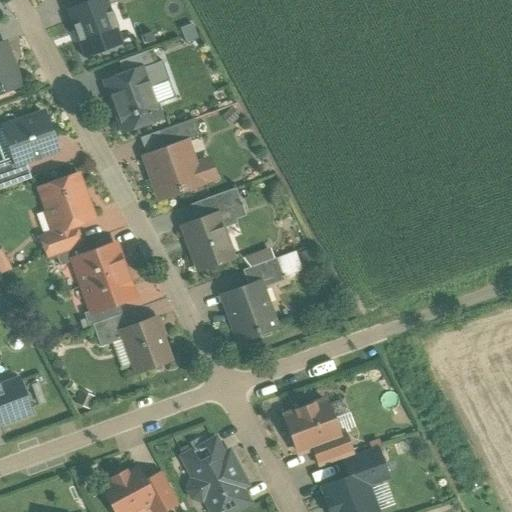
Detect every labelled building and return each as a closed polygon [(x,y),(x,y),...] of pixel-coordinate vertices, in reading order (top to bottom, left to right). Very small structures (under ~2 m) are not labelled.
[(95,0),(67,10),(85,59),(101,53),(105,55),(113,52),(115,48),(123,45),(123,44),(117,46),(110,27),(116,25),(109,6),(106,0),(95,0)] [(0,45),(0,93),(21,86),(5,44),(0,45)] [(153,50),(119,63),(124,77),(143,70),(144,76),(160,70),(153,50)] [(144,76),(143,70),(124,77),(106,83),(124,132),(160,119),(147,82),(162,77),(160,70),(144,76)] [(44,115),(4,129),(16,164),(17,165),(25,162),(57,150),(44,115)] [(194,120),(162,131),(169,149),(186,143),(186,144),(201,139),(194,120)] [(169,149),(145,158),(160,200),(201,185),(186,144),(186,143),(169,149)] [(16,164),(0,169),(0,190),(31,179),(25,162),(17,165),(16,164)] [(77,176),(40,190),(56,233),(75,226),(93,219),(77,176)] [(236,189),(201,202),(207,219),(217,216),(219,222),(244,213),(236,189)] [(207,219),(183,228),(198,270),(232,258),(219,222),(217,216),(207,219)] [(75,226),(56,233),(41,238),(48,258),(56,255),(82,245),(75,226)] [(82,245),(56,255),(60,267),(74,262),(74,261),(86,256),(82,245)] [(86,256),(74,261),(74,262),(83,287),(125,272),(115,246),(86,256)] [(276,259),(242,271),(248,288),(259,284),(261,290),(284,282),(276,259)] [(125,272),(83,287),(92,311),(93,312),(115,305),(134,297),(125,272)] [(248,288),(223,297),(239,341),(259,334),(261,335),(270,332),(271,330),(275,328),(261,290),(259,284),(248,288)] [(115,305),(93,312),(92,311),(84,314),(89,327),(92,326),(119,316),(115,305)] [(119,316),(92,326),(101,348),(125,339),(122,332),(128,330),(123,315),(119,316)] [(128,330),(122,332),(125,339),(138,373),(169,361),(154,320),(128,330)] [(19,382),(0,388),(0,393),(3,403),(0,404),(0,424),(1,426),(31,414),(19,382)] [(325,402),(285,417),(299,454),(313,449),(339,439),(338,435),(325,402)] [(339,439),(313,449),(320,468),(344,460),(352,457),(344,433),(338,435),(339,439)] [(215,441),(183,458),(189,470),(221,453),(215,441)] [(352,457),(344,460),(350,479),(362,475),(366,485),(387,477),(377,448),(352,457)] [(221,453),(189,470),(195,481),(192,483),(189,491),(193,498),(201,500),(205,498),(212,511),(233,511),(248,504),(221,453)] [(125,473),(112,480),(113,483),(102,488),(115,511),(138,511),(151,505),(155,503),(145,483),(137,469),(127,475),(125,473)] [(162,474),(145,483),(155,503),(151,505),(154,511),(162,511),(178,504),(162,474)] [(350,479),(324,488),(329,501),(326,502),(329,511),(375,511),(366,485),(362,475),(350,479)]
